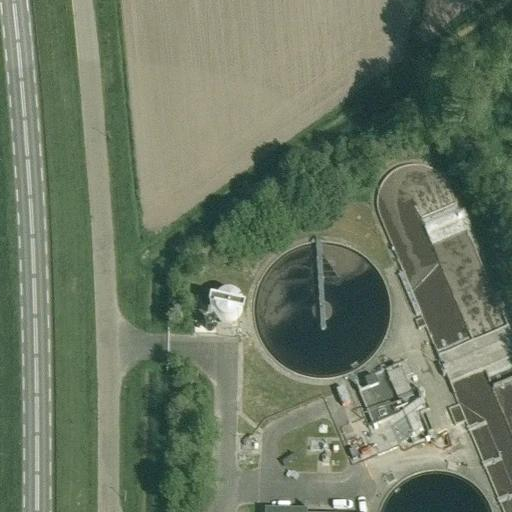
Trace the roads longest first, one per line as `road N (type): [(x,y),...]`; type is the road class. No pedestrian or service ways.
road 1 (unclassified): [(103,511),(99,268),(77,0)]
road 2 (primary): [(36,511),(12,0)]
